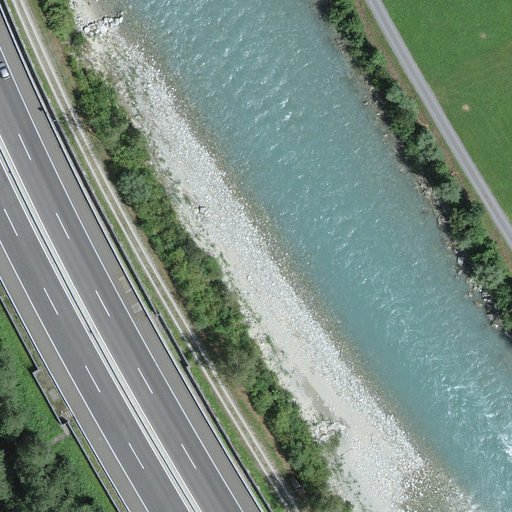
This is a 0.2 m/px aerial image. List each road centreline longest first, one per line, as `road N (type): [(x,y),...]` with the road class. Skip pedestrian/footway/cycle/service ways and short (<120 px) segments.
road 1 (motorway): [(226,511),(97,294),(0,79)]
road 2 (motorway): [(0,205),(164,511)]
road 3 (track): [(511,239),(372,0)]
